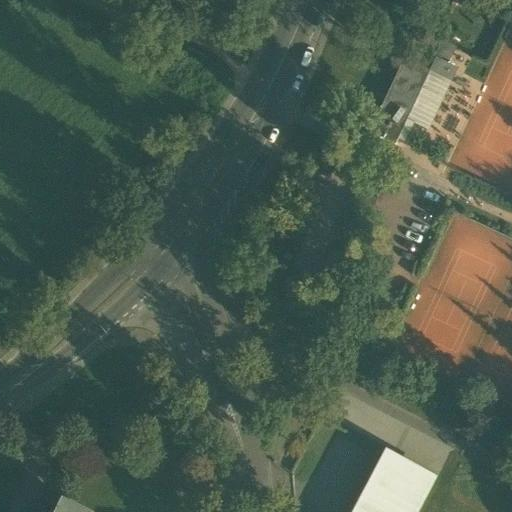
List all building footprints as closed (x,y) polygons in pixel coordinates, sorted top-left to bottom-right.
[(436,59),(448,65),(456,48),(441,41),(433,58),(436,59)] [(429,73),(450,83),(457,69),(448,65),(436,59),(429,73)] [(370,134),(395,145),(397,140),(429,73),(404,61),(370,134)] [(450,83),(429,73),(397,140),(405,144),(414,125),(428,131),(450,83)] [(357,511),(415,511),(432,481),(386,457),(357,511)]
